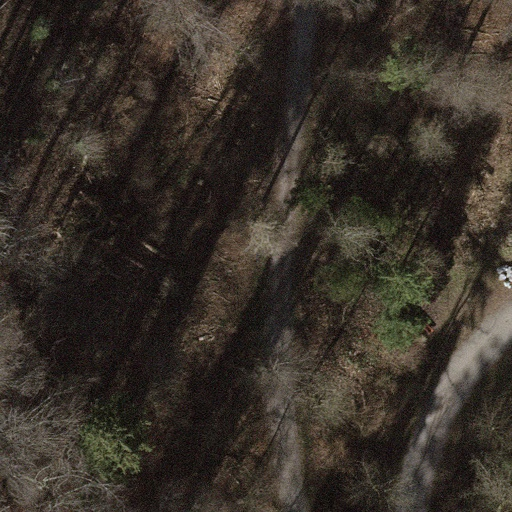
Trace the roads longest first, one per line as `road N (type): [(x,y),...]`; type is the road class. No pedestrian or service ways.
road 1 (track): [(305,0),(281,314),(298,511)]
road 2 (track): [(511,326),(440,418),(411,511)]
